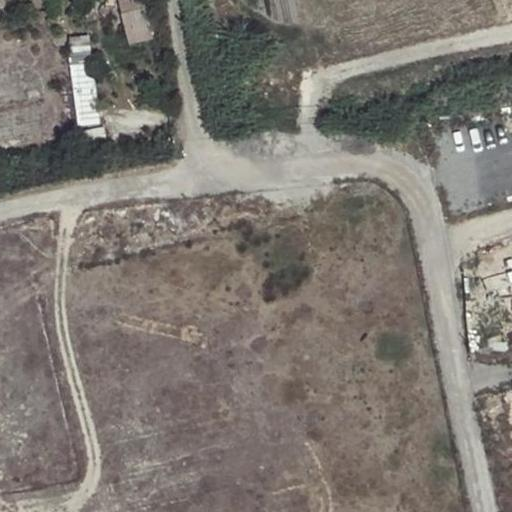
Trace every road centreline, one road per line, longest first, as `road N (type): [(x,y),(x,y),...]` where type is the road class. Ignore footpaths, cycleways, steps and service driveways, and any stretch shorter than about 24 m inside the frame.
road 1 (unclassified): [(201,176),(332,162),(398,178),(431,209),(487,511)]
road 2 (track): [(0,217),(201,176)]
